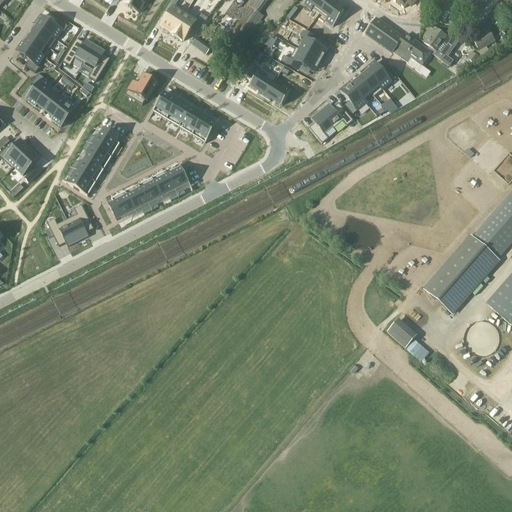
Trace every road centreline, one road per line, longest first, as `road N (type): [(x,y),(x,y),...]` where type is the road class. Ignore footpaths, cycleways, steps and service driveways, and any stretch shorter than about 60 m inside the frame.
road 1 (residential): [(54,0),(273,135)]
road 2 (residential): [(215,195),(0,305)]
road 3 (residential): [(273,135),(317,90),(368,5)]
road 4 (residential): [(98,197),(150,121),(191,151)]
